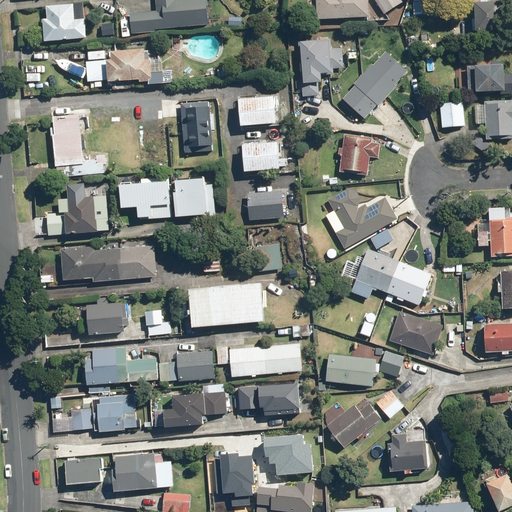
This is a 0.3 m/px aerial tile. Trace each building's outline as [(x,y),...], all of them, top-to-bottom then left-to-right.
[(130,10),(132,31),(156,29),(156,26),(208,22),(206,0),(154,0),(156,8),(130,10)] [(316,0),(317,16),(372,14),(371,0),(316,0)] [(375,0),(385,14),(405,2),(403,0),(375,0)] [(417,0),(416,0),(416,15),(434,14),(432,0),(417,0)] [(43,16),(45,39),(87,36),(85,16),(74,17),(73,1),(46,4),(47,16),(43,16)] [(474,3),(475,32),(502,31),(501,2),(474,3)] [(423,31),(424,48),(433,47),(432,30),(423,31)] [(302,38),(306,93),(322,92),(321,79),(323,79),(323,70),(333,69),(333,65),(345,64),(344,46),(332,47),(331,37),(317,38),(317,37),(302,38)] [(108,57),(110,79),(140,76),(140,79),(149,78),(150,81),(164,80),(163,69),(152,70),(150,56),(145,57),(144,45),(112,48),(113,56),(108,57)] [(86,52),(87,60),(103,58),(103,50),(86,52)] [(357,86),(344,99),(366,119),(378,105),(380,107),(399,87),(396,85),(409,70),(388,51),(376,64),(374,63),(355,84),(357,86)] [(85,62),(87,82),(107,80),(105,60),(85,62)] [(468,66),(469,92),(504,90),(502,65),(481,66),(481,65),(468,66)] [(41,83),(41,74),(27,74),(27,82),(41,83)] [(240,95),(242,122),(277,119),(275,92),(240,95)] [(511,99),(485,101),(487,140),(511,138),(511,99)] [(211,101),(180,103),(184,155),(215,153),(211,101)] [(441,104),(443,128),(466,126),(464,102),(441,104)] [(53,135),(56,167),(65,166),(66,176),(104,173),(103,163),(96,164),(96,160),(84,161),(79,114),(53,116),(55,134),(53,135)] [(346,134),(341,172),(369,176),(371,157),(379,158),(381,144),(373,143),(373,138),(346,134)] [(245,142),(247,169),(282,166),(279,139),(245,142)] [(174,187),(176,211),(194,210),(196,224),(216,222),(212,179),(206,180),(206,174),(176,176),(176,187),(174,187)] [(121,180),(122,203),(138,202),(139,214),(172,212),(170,177),(121,180)] [(344,227),(336,231),(345,247),(398,218),(386,196),(368,206),(366,203),(359,207),(358,205),(359,205),(361,196),(357,189),(349,187),(329,198),(344,227)] [(247,191),(249,218),(285,215),(282,188),(247,191)] [(67,209),(69,232),(100,229),(100,228),(112,227),(111,213),(104,214),(103,206),(110,206),(109,193),(97,194),(97,193),(70,195),(71,209),(67,209)] [(491,204),(493,252),(511,251),(511,213),(508,213),(507,203),(491,204)] [(456,215),(472,215),(472,204),(456,204),(456,215)] [(389,227),(370,238),(375,246),(394,235),(389,227)] [(479,230),(480,244),(490,244),(489,229),(479,230)] [(94,275),(94,280),(157,274),(155,243),(96,248),(95,243),(61,246),(64,278),(94,275)] [(472,245),(469,244),(467,245),(465,247),(465,249),(466,251),(467,253),(470,254),(472,253),(474,251),(474,249),(474,246),(472,245)] [(359,256),(348,286),(369,295),(373,284),(421,303),(433,271),(369,246),(364,258),(359,256)] [(255,252),(258,272),(282,268),(279,248),(255,252)] [(334,249),(332,248),(330,249),(328,251),(327,253),(328,256),(330,257),(332,258),(335,257),(336,255),(337,253),(336,251),(334,249)] [(202,262),(203,273),(220,271),(219,260),(202,262)] [(511,270),(501,271),(502,308),(511,307),(511,270)] [(192,289),(195,326),(268,320),(264,283),(192,289)] [(87,305),(89,335),(126,332),(124,302),(87,305)] [(401,309),(391,341),(433,353),(443,321),(401,309)] [(146,311),(148,336),(171,334),(170,322),(163,322),(161,310),(146,311)] [(373,313),(370,313),(368,313),(366,315),(366,318),(367,320),(369,321),(371,322),(373,321),(375,319),(375,317),(375,315),(373,313)] [(386,316),(384,316),(382,316),(380,318),(380,321),(380,323),(382,325),(385,325),(387,324),(389,323),(389,320),(388,318),(386,316)] [(374,326),(366,322),(361,334),(370,337),(374,326)] [(511,322),(484,324),(485,351),(511,349),(511,322)] [(293,325),(294,337),(311,336),(310,324),(293,325)] [(230,349),(233,377),(302,370),(299,343),(230,349)] [(217,347),(219,364),(230,363),(228,345),(217,347)] [(84,362),(86,387),(158,382),(156,359),(127,362),(126,349),(92,351),(93,361),(84,362)] [(178,379),(179,382),(216,378),(213,350),(177,354),(177,361),(158,363),(160,381),(178,379)] [(385,351),(378,370),(397,376),(404,357),(385,351)] [(328,353),(325,381),(372,386),(375,358),(328,353)] [(264,407),(265,411),(299,408),(296,383),(239,388),(241,409),(264,407)] [(391,390),(376,403),(389,418),(404,405),(391,390)] [(507,390),(489,395),(492,405),(510,401),(507,390)] [(166,409),(167,427),(206,424),(205,415),(228,413),(226,391),(175,395),(176,408),(166,409)] [(92,399),(95,431),(101,430),(101,432),(126,430),(126,428),(138,427),(135,394),(99,397),(100,398),(92,399)] [(353,405),(326,426),(343,448),(381,418),(369,403),(358,412),(353,405)] [(69,410),(71,430),(91,428),(89,408),(69,410)] [(429,414),(423,423),(431,429),(438,420),(429,414)] [(265,436),(266,457),(271,457),(272,463),(280,462),(281,473),(315,471),(313,444),(306,444),(305,433),(265,436)] [(392,442),(387,442),(389,471),(427,468),(425,440),(407,441),(406,433),(391,434),(392,442)] [(217,458),(220,493),(232,492),(233,504),(253,502),(252,494),(258,493),(255,455),(242,456),(242,452),(223,454),(223,458),(217,458)] [(112,469),(114,492),(173,486),(171,461),(156,463),(155,453),(116,456),(117,468),(112,469)] [(66,461),(69,486),(104,481),(101,457),(66,461)] [(487,482),(485,483),(498,511),(511,504),(511,484),(507,473),(498,478),(496,475),(486,480),(487,482)] [(261,486),(257,511),(313,511),(317,483),(301,481),(300,487),(281,485),(281,489),(261,486)] [(164,494),(163,511),(172,511),(188,511),(190,495),(164,494)] [(411,505),(411,511),(473,511),(473,501),(411,505)]
